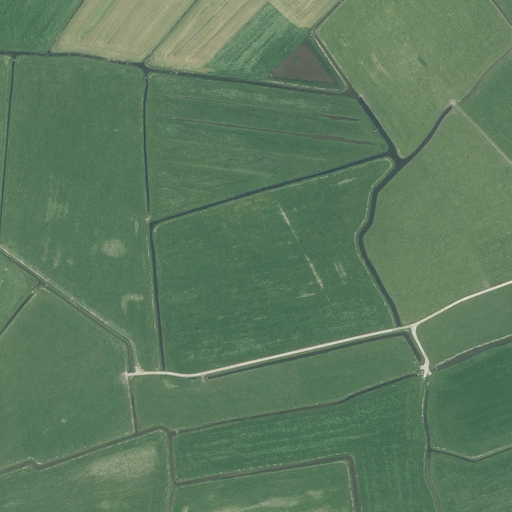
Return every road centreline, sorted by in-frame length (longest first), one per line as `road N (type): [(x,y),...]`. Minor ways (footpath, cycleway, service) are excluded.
road 1 (track): [(511,282),(414,324),(199,374),(125,375)]
road 2 (track): [(144,373),(127,336),(0,244)]
